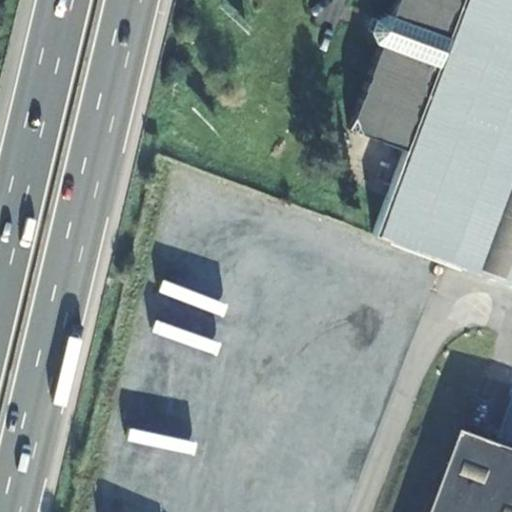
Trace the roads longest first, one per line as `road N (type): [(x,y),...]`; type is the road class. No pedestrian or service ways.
road 1 (motorway): [(13,511),(134,0)]
road 2 (motorway): [(68,0),(0,279)]
